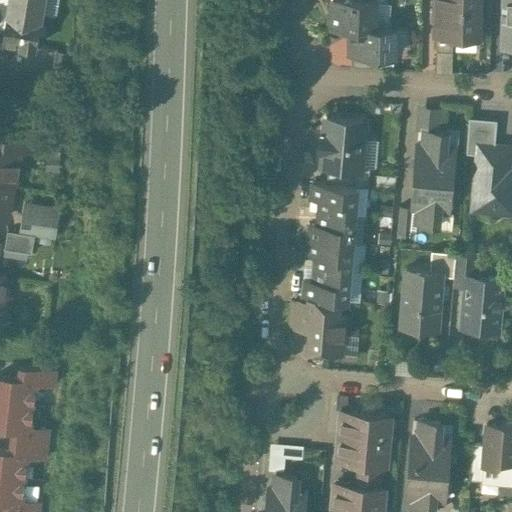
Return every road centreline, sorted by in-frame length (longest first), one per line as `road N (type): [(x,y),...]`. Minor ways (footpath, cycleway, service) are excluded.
road 1 (residential): [(298,81),(276,315),(288,397),(333,382),(511,390)]
road 2 (primary): [(169,0),(158,281),(137,511)]
road 3 (residential): [(511,91),(298,81)]
